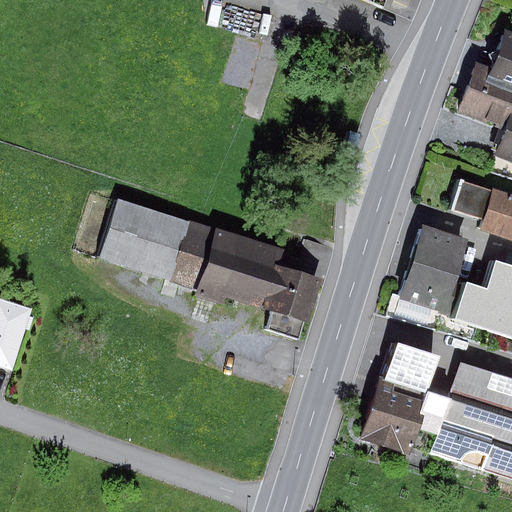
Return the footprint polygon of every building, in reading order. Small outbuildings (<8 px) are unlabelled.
[(365,0),(389,10),(393,0),(417,0),(418,0),(365,0)] [(487,66),(484,73),(511,83),(511,26),(503,23),(487,66)] [(469,60),(452,110),(502,127),(508,110),(511,99),(511,83),(484,73),(487,66),(469,60)] [(511,111),(508,110),(502,127),(494,152),(511,158),(511,111)] [(356,134),(347,131),(340,150),(350,154),(356,134)] [(488,189),(459,179),(451,206),(480,215),(476,227),(511,238),(511,190),(490,184),(488,189)] [(100,258),(173,281),(189,229),(191,223),(119,200),(100,258)] [(461,237),(415,224),(389,315),(446,331),(452,308),(441,305),(461,237)] [(303,255),(219,229),(216,237),(189,229),(173,281),(197,289),(194,298),(226,308),(229,296),(275,310),(269,329),(297,338),(302,321),(308,323),(321,281),(297,274),(303,255)] [(481,290),(460,284),(452,308),(446,331),(511,351),(511,270),(490,263),(481,290)] [(29,310),(0,300),(0,360),(12,365),(29,310)] [(391,344),(379,382),(416,393),(428,355),(391,344)] [(511,376),(454,361),(444,400),(434,432),(430,452),(511,473),(511,376)] [(379,382),(372,380),(356,438),(407,452),(415,426),(418,415),(410,412),(416,393),(379,382)] [(444,400),(416,393),(410,412),(418,415),(415,426),(434,432),(444,400)]
